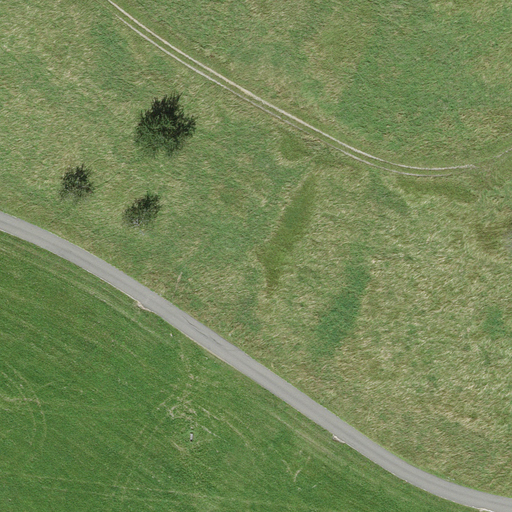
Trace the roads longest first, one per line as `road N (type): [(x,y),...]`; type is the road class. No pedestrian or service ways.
road 1 (unclassified): [(0,223),(104,270),(382,460),(452,496),(511,507)]
road 2 (track): [(511,152),(450,171),(362,157),(140,31),(100,0)]
